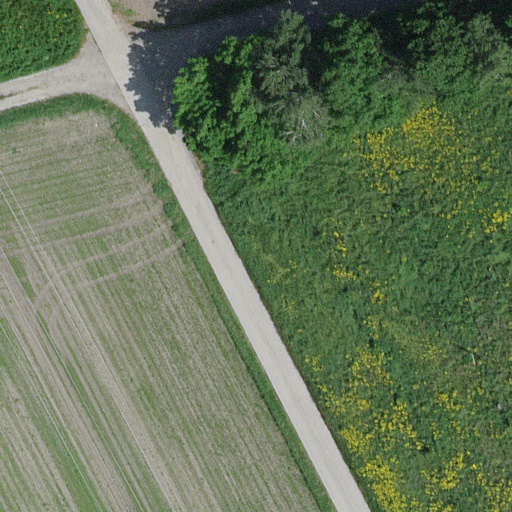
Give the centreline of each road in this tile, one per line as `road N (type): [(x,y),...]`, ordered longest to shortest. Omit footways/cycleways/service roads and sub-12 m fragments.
road 1 (unclassified): [(126,68),(353,511)]
road 2 (unclassified): [(396,0),(126,68)]
road 3 (track): [(0,101),(126,68)]
